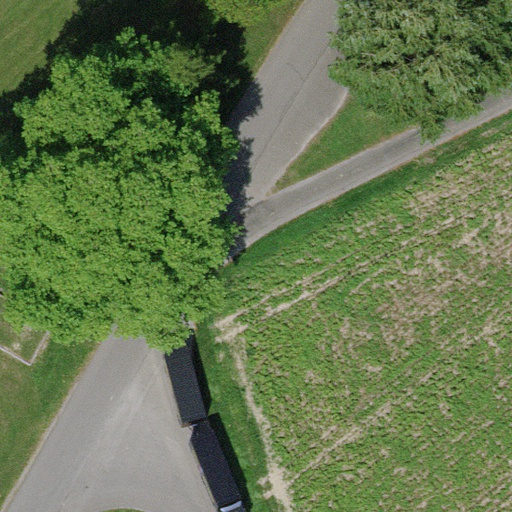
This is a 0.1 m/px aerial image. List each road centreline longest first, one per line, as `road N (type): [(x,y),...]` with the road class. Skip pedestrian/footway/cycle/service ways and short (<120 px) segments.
road 1 (track): [(153,303),(327,189),(511,96)]
road 2 (unclassified): [(153,303),(351,0)]
road 3 (unclassified): [(35,511),(153,303)]
road 4 (unclassified): [(228,511),(153,303)]
